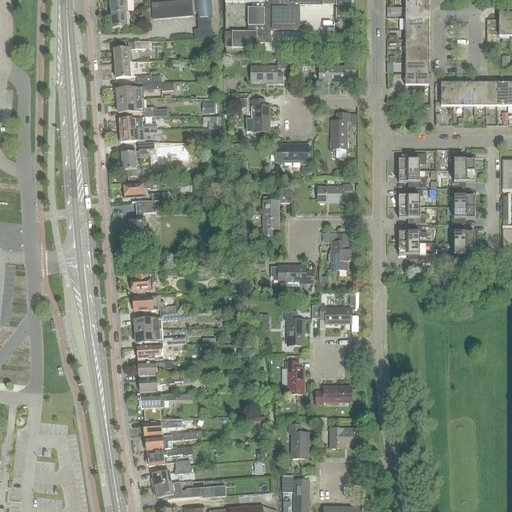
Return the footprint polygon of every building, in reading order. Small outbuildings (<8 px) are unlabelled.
[(113,0),(114,0),(110,1),(111,15),(128,14),(127,0),(129,0),(113,0)] [(198,0),(200,18),(211,18),(213,18),(211,0),(198,0)] [(323,6),(336,6),(336,21),(351,21),(352,15),(351,15),(350,0),(224,0),(225,4),(252,4),(252,9),(247,9),(247,27),(248,27),(248,33),(232,33),(232,34),(225,34),(225,48),(232,48),(232,49),(233,49),(233,48),(256,49),(257,49),(257,44),(264,44),(264,41),(270,41),(270,31),(271,31),(271,32),(298,32),(298,23),(299,23),(300,9),(299,9),(299,7),(304,7),(306,7),(322,7),(322,8),(323,8),(323,6)] [(405,0),(405,9),(428,9),(428,0),(405,0)] [(185,1),(178,2),(179,18),(186,18),(185,1)] [(193,17),(191,1),(185,1),(186,18),(193,17)] [(166,20),(173,19),(171,2),(165,3),(166,20)] [(171,2),(173,19),(179,18),(178,2),(171,2)] [(158,4),(159,20),(166,20),(165,3),(158,4)] [(151,4),(153,21),(159,20),(158,4),(151,4)] [(405,9),(405,20),(428,20),(428,14),(428,9),(405,9)] [(143,27),(144,26),(151,26),(149,12),(142,12),(143,27)] [(128,14),(111,15),(112,29),(127,28),(129,28),(128,14)] [(510,14),(499,14),(499,21),(499,27),(499,34),(499,38),(510,38),(510,14)] [(211,18),(200,18),(197,19),(198,31),(211,31),(211,18)] [(405,20),(405,31),(428,31),(428,26),(428,20),(405,20)] [(405,31),(405,42),(428,42),(428,36),(428,31),(405,31)] [(405,42),(405,53),(428,53),(428,49),(428,42),(405,42)] [(114,51),(115,65),(132,64),(131,51),(134,51),(134,43),(128,43),(128,50),(114,51)] [(148,43),(134,43),(134,51),(149,51),(148,43)] [(405,53),(405,64),(428,64),(428,58),(428,53),(405,53)] [(290,58),(277,57),(277,67),(251,67),(251,83),(276,83),(276,85),(282,85),(282,74),(277,74),(277,70),(290,70),(290,58)] [(115,65),(116,80),(121,79),(131,79),(133,78),(132,69),(138,68),(137,64),(132,64),(115,65)] [(405,64),(405,75),(428,75),(428,71),(428,64),(405,64)] [(319,68),(319,83),(345,83),(345,78),(356,79),(356,66),(344,66),(344,68),(319,68)] [(405,87),(410,87),(410,95),(424,95),(424,87),(428,87),(428,75),(405,75),(405,87)] [(161,84),(142,84),(143,89),(117,91),(118,103),(144,101),(143,92),(162,91),(161,84)] [(475,108),(486,108),(486,84),(475,85),(475,108)] [(486,108),(497,108),(497,84),(486,84),(486,108)] [(497,108),(508,108),(508,84),(497,84),(497,108)] [(453,85),(442,85),(441,85),(441,108),(453,108),(453,85)] [(464,85),(453,85),(453,108),(464,108),(464,85)] [(475,85),(464,85),(464,108),(475,108),(475,85)] [(144,101),(118,103),(119,115),(142,113),(144,118),(169,119),(168,111),(158,111),(154,109),(144,110),(144,101)] [(252,108),(251,108),(251,121),(247,121),(247,134),(269,134),(269,107),(265,107),(265,101),(252,101),(252,108)] [(219,104),(204,105),(205,115),(219,115),(219,104)] [(346,151),(347,124),(348,124),(348,116),(336,115),(336,123),(332,123),(331,151),(336,151),(336,159),(346,159),(346,151)] [(208,122),(208,130),(221,131),(221,127),(221,119),(208,118),(208,122)] [(119,122),(118,123),(118,128),(120,128),(120,132),(149,130),(150,131),(157,131),(157,126),(149,125),(142,126),(142,120),(135,121),(135,120),(119,121),(119,122)] [(120,132),(120,136),(119,136),(120,144),(137,143),(145,142),(144,135),(150,135),(152,135),(157,135),(157,131),(150,131),(149,130),(120,132)] [(206,132),(206,144),(219,144),(219,132),(206,132)] [(137,144),(138,152),(154,151),(153,144),(150,143),(137,144)] [(157,166),(158,166),(157,163),(188,161),(187,146),(156,148),(157,166)] [(308,146),(307,146),(275,146),(275,164),(308,164),(308,146)] [(125,151),(126,154),(122,154),(123,172),(127,171),(128,178),(127,178),(127,179),(132,178),(135,178),(138,178),(137,176),(136,160),(148,159),(147,152),(136,153),(135,150),(125,151)] [(399,161),(399,173),(419,173),(419,166),(426,166),(426,155),(410,155),(410,161),(399,161)] [(451,155),(451,162),(454,162),(454,173),(475,172),(475,161),(463,161),(463,155),(451,155)] [(511,161),(503,161),(503,162),(502,162),(502,191),(503,191),(511,191),(511,161)] [(451,183),(451,190),(463,190),(463,184),(475,184),(475,172),(454,173),(454,183),(451,183)] [(399,184),(410,184),(410,190),(426,190),(426,179),(419,179),(419,173),(399,173),(399,184)] [(142,191),(150,190),(150,184),(124,186),(125,192),(124,193),(124,196),(125,197),(125,199),(143,198),(142,191)] [(344,200),(350,199),(352,199),(352,187),(344,187),(344,189),(318,189),(318,204),(344,204),(344,200)] [(279,203),(279,205),(293,204),(292,190),(280,190),(280,200),(278,200),(278,203),(279,203)] [(399,197),(399,209),(419,209),(419,198),(422,198),(422,192),(410,192),(410,197),(399,197)] [(463,192),(449,192),(449,198),(454,198),(454,209),(475,209),(475,197),(463,197),(463,192)] [(151,202),(163,202),(162,194),(151,195),(151,202)] [(279,231),(279,205),(279,203),(278,203),(272,203),(272,198),(263,198),(263,237),(271,237),(271,231),(279,231)] [(129,245),(147,243),(145,221),(144,221),(143,214),(155,213),(155,203),(149,203),(149,202),(126,204),(135,204),(137,222),(128,222),(129,230),(128,230),(129,245)] [(399,220),(410,220),(410,226),(426,226),(426,216),(419,216),(419,209),(399,209),(399,220)] [(454,220),(451,220),(451,226),(463,226),(463,220),(475,220),(475,209),(454,209),(454,220)] [(399,234),(399,245),(419,245),(419,239),(426,239),(426,234),(422,234),(422,228),(410,228),(410,234),(399,234)] [(454,245),(475,245),(475,234),(463,234),(463,228),(451,228),(451,234),(454,234),(454,245)] [(511,230),(503,230),(502,230),(502,260),(503,260),(511,260),(511,230)] [(352,245),(351,244),(350,244),(349,237),(333,237),(334,244),(332,244),(332,256),(329,256),(329,264),(332,264),(332,272),(347,272),(347,263),(351,263),(350,257),(351,256),(351,255),(352,254),(352,253),(352,252),(352,250),(352,249),(352,247),(352,245)] [(399,256),(410,256),(410,262),(422,262),(422,256),(420,256),(419,245),(399,245),(399,256)] [(454,256),(451,256),(451,262),(463,262),(463,256),(475,256),(475,245),(454,245),(454,256)] [(250,260),(250,270),(263,270),(263,260),(250,260)] [(314,272),(309,272),(306,272),(306,268),(278,268),(278,269),(271,269),(271,278),(274,278),(274,282),(278,282),(278,283),(286,283),(286,288),(299,288),(299,285),(314,285),(314,272)] [(149,284),(155,284),(155,274),(134,276),(134,280),(131,281),(132,294),(137,294),(138,297),(146,297),(145,293),(150,293),(149,284)] [(146,298),(146,297),(138,297),(138,300),(134,300),(134,299),(132,299),(132,301),(133,301),(134,311),(133,311),(133,313),(137,312),(137,311),(140,311),(140,312),(161,311),(161,310),(163,310),(163,316),(175,315),(175,314),(175,308),(165,308),(164,304),(160,304),(159,297),(151,298),(151,297),(146,298)] [(320,320),(320,307),(312,307),(312,320),(320,320)] [(326,309),(326,307),(320,307),(320,320),(325,320),(325,325),(352,325),(352,310),(326,309)] [(304,347),(304,321),(297,321),(297,313),(285,313),(285,322),(288,322),(288,347),(304,347)] [(160,322),(179,321),(179,314),(175,314),(175,315),(163,316),(163,320),(160,320),(135,322),(136,334),(161,331),(160,322)] [(240,315),(231,315),(231,329),(240,329),(240,315)] [(136,334),(136,345),(162,343),(162,348),(182,346),(182,345),(186,345),(185,338),(162,340),(161,331),(136,334)] [(138,362),(143,362),(149,361),(149,362),(154,362),(154,364),(161,364),(161,357),(163,348),(152,348),(142,349),(137,350),(137,352),(135,353),(136,356),(137,357),(138,362)] [(253,351),(237,351),(238,359),(254,359),(253,351)] [(173,370),(173,363),(164,364),(161,364),(154,364),(143,364),(138,365),(139,370),(137,372),(138,375),(139,376),(139,378),(144,378),(156,377),(156,371),(173,370)] [(299,370),(299,369),(299,364),(286,364),(286,370),(288,370),(288,396),(303,396),(303,370),(299,370)] [(140,393),(140,394),(141,394),(145,394),(157,393),(158,393),(157,387),(174,385),(174,384),(183,383),(183,379),(162,380),(144,381),(139,381),(140,387),(139,387),(139,393),(140,393)] [(351,388),(323,388),(323,393),(316,393),(315,406),(324,406),(324,403),(351,404),(351,388)] [(157,397),(146,397),(141,398),(141,403),(140,405),(140,408),(142,409),(142,410),(144,410),(144,422),(161,421),(160,409),(164,409),(164,403),(176,403),(176,402),(193,401),(193,396),(176,396),(157,397)] [(265,419),(253,419),(253,428),(265,428),(265,419)] [(162,437),(162,430),(182,429),(182,421),(160,422),(160,423),(142,424),(144,438),(162,437)] [(307,460),(307,434),(301,434),(301,427),(289,426),(289,434),(292,434),(291,460),(307,460)] [(343,446),(360,446),(360,432),(343,432),(343,430),(330,430),(330,450),(343,450),(343,446)] [(146,450),(147,452),(167,450),(173,450),(172,443),(196,441),(196,433),(173,435),(173,437),(171,437),(150,439),(145,440),(146,445),(144,445),(145,451),(146,450)] [(149,468),(165,466),(164,458),(182,456),(183,458),(193,456),(192,448),(176,450),(177,451),(147,455),(148,460),(146,462),(146,466),(149,467),(149,468)] [(191,475),(190,468),(175,470),(174,474),(174,476),(191,475)] [(168,473),(157,475),(152,476),(153,479),(151,480),(152,488),(171,485),(168,473)] [(308,511),(309,488),(309,482),(294,482),(294,511),(308,511)] [(171,485),(152,488),(154,496),(156,496),(157,499),(167,498),(167,501),(179,500),(194,499),(202,498),(201,490),(193,490),(193,492),(185,493),(182,493),(181,493),(179,484),(171,485)] [(214,488),(201,490),(202,498),(202,500),(212,499),(212,497),(217,496),(217,490),(216,489),(215,489),(214,488)]
